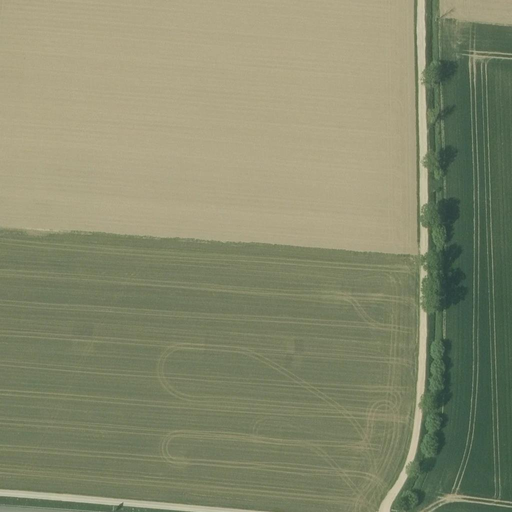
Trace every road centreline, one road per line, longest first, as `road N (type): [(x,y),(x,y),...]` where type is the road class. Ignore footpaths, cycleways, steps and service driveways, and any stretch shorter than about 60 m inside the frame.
road 1 (track): [(388,511),(412,458),(423,387),(423,0)]
road 2 (unclassified): [(211,511),(0,494)]
